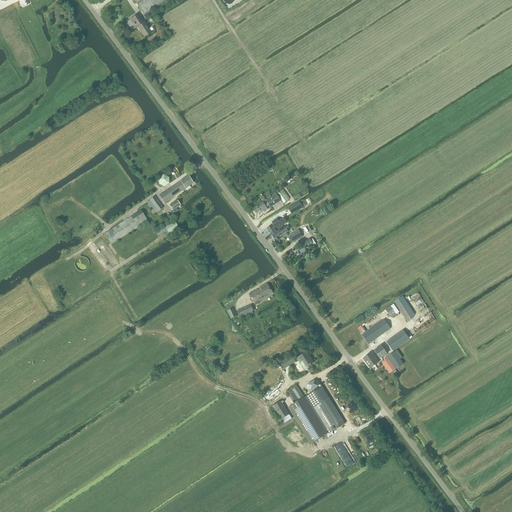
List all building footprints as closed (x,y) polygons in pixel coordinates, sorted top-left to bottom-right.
[(134,0),(144,15),(167,0),(134,0)] [(137,27),(144,37),(151,33),(144,22),(142,24),(137,16),(130,20),(136,28),(137,27)] [(178,183),(159,196),(164,204),(193,183),(188,176),(178,183)] [(283,190),(277,194),(282,201),(284,204),(289,200),(289,199),(283,190)] [(263,203),(253,209),(257,214),(263,210),(264,212),(267,209),(266,208),(269,206),(270,208),(282,201),(277,194),(266,201),(267,203),(264,205),(263,203)] [(163,209),(155,197),(150,200),(150,201),(146,203),(152,211),(153,210),(156,214),(163,209)] [(177,201),(170,205),(173,210),(172,211),(173,213),(177,211),(176,208),(180,206),(177,201)] [(299,201),(288,208),(292,214),(303,208),(299,201)] [(140,211),(104,234),(111,245),(147,221),(140,211)] [(273,224),(267,229),(270,234),(283,226),(287,223),(284,218),(279,221),(277,218),(272,222),(273,224)] [(175,222),(165,226),(168,233),(178,228),(175,222)] [(283,226),(270,234),(276,242),(281,239),(280,238),(288,232),(285,227),(284,228),(283,226)] [(298,231),(290,237),(294,243),(302,237),(298,231)] [(88,265),(88,264),(88,263),(88,261),(87,260),(86,259),(85,258),(83,257),(82,257),(81,257),(79,257),(78,257),(76,258),(75,259),(74,260),(74,261),(74,262),(73,263),(73,264),(73,265),(74,267),(74,268),(75,269),(76,270),(78,271),(79,271),(81,271),(82,271),(83,271),(85,270),(86,269),(87,268),(88,267),(88,265)] [(260,288),(249,294),(255,305),(273,295),(267,284),(259,288),(260,288)] [(398,299),(394,302),(408,322),(411,320),(398,299)] [(251,305),(237,312),(239,318),(253,311),(251,305)] [(233,308),(228,311),(231,319),(237,316),(233,308)] [(390,329),(384,320),(362,335),(368,344),(390,329)] [(403,331),(387,342),(393,351),(410,340),(403,331)] [(382,346),(375,350),(380,358),(387,353),(382,346)] [(402,358),(397,351),(387,357),(388,358),(396,369),(396,370),(403,365),(400,360),(402,358)] [(307,352),(297,358),(300,363),(303,361),(306,367),(310,365),(311,365),(314,363),(307,352)] [(363,358),(370,369),(379,362),(372,352),(363,358)] [(295,362),(291,355),(280,362),(284,368),(295,362)] [(396,369),(388,358),(385,360),(386,361),(383,363),(390,373),(396,369)] [(318,386),(314,380),(307,385),(310,391),(318,386)] [(296,386),(287,392),(294,403),(304,397),(296,386)] [(308,398),(307,397),(289,408),(312,444),(331,431),(330,429),(338,424),(324,401),(320,404),(319,401),(315,394),(308,398)] [(281,402),(272,407),(283,424),(291,419),(281,402)]
